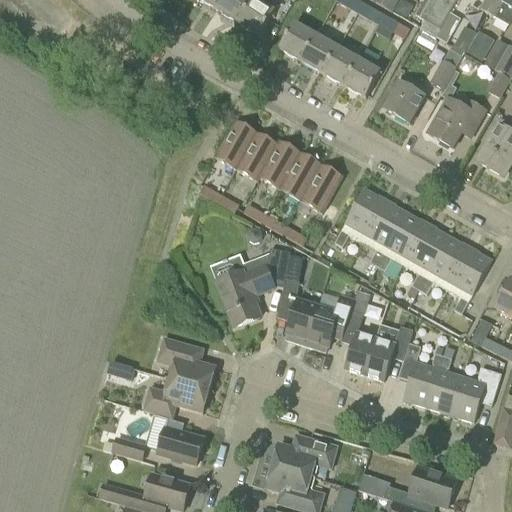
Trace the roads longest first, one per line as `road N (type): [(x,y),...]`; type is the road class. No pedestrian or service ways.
road 1 (residential): [(511,225),(209,59),(128,0)]
road 2 (residential): [(222,511),(256,394),(482,458),(495,479),(490,511)]
